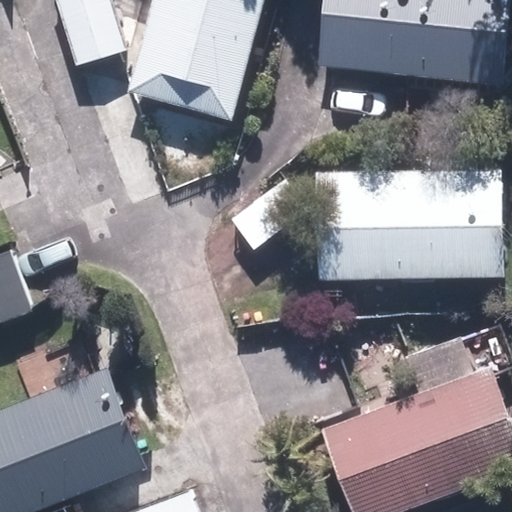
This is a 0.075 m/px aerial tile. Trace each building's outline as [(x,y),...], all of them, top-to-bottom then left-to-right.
[(113,0),(56,0),(77,67),(129,51),(113,0)] [(231,119),(263,0),(150,0),(126,91),(231,119)] [(507,0),(324,0),(318,67),(499,85),(507,0)] [(498,171),(315,171),(315,275),(498,275),(498,171)] [(236,217),(256,247),(312,210),(292,180),(236,217)] [(0,254),(0,322),(29,313),(8,252),(0,254)] [(110,366),(0,407),(0,511),(34,511),(149,469),(110,366)] [(511,416),(492,366),(320,433),(351,511),(397,511),(511,467),(511,416)] [(200,511),(192,489),(134,511),(200,511)]
